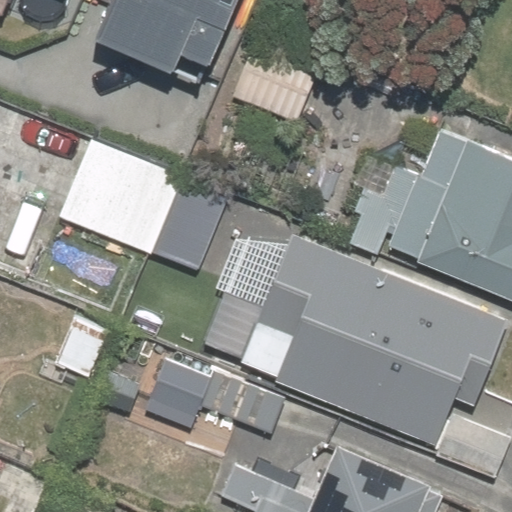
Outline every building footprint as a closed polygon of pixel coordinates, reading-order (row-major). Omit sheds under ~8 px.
[(249,0),(124,0),(104,47),(182,81),(191,60),(218,72),(249,0)] [(323,63),(257,36),(233,93),(299,120),(323,63)] [(511,158),(469,142),(440,130),(422,175),(398,166),(386,197),(365,189),(356,212),(363,215),(351,243),(380,255),(391,226),(400,229),(393,248),(422,260),(421,262),(511,297),(511,158)] [(156,257),(191,175),(97,135),(62,218),(156,257)] [(201,273),(234,193),(191,175),(157,255),(201,273)] [(511,432),(456,411),(461,399),(480,407),(511,325),(511,317),(496,311),(295,233),(260,321),(244,362),(435,437),(430,450),(496,475),(511,434),(511,432)] [(112,333),(73,317),(53,363),(91,379),(112,333)] [(215,381),(164,359),(149,395),(199,417),(215,381)] [(437,511),(447,490),(342,444),(318,498),(237,463),(223,495),(256,509),(254,511),(437,511)] [(114,511),(117,505),(52,478),(37,511),(114,511)]
